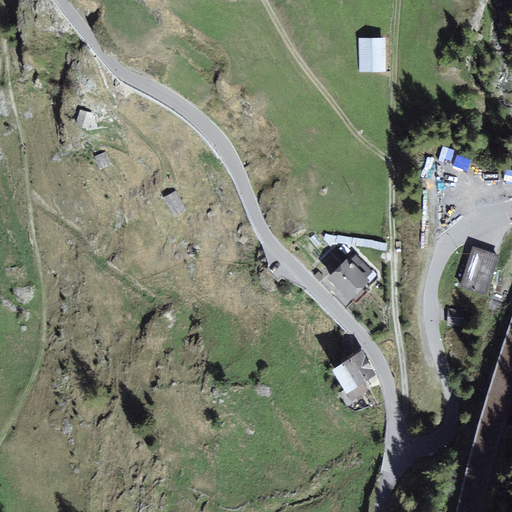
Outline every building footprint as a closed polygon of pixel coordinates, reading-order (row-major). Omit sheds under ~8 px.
[(385,71),(385,40),(360,40),(360,71),(385,71)] [(80,111),(77,124),(92,128),(95,115),(80,111)] [(110,163),(105,152),(96,156),(101,166),(110,163)] [(184,207),(175,191),(166,197),(174,213),(184,207)] [(498,255),(474,247),(462,284),(486,292),(498,255)] [(367,277),(348,257),(330,274),(335,280),(349,294),(367,277)] [(463,310),(450,309),(449,323),(461,325),(463,310)] [(370,365),(361,350),(335,365),(354,397),(366,390),(360,379),(373,371),(370,365)]
